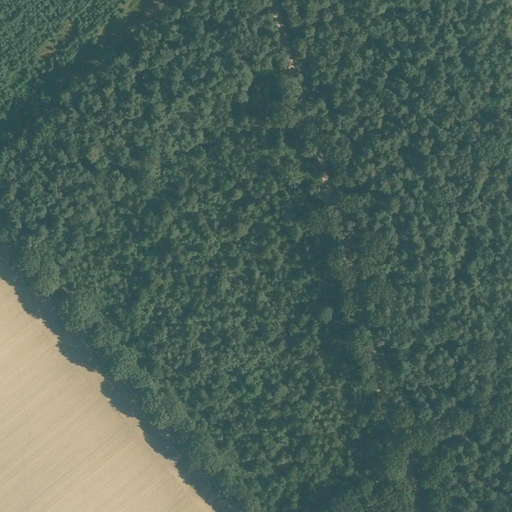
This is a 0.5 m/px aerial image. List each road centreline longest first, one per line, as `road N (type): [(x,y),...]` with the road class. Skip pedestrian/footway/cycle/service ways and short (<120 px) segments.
road 1 (track): [(424,511),(278,0)]
road 2 (track): [(0,235),(241,511)]
road 3 (track): [(338,511),(500,394)]
